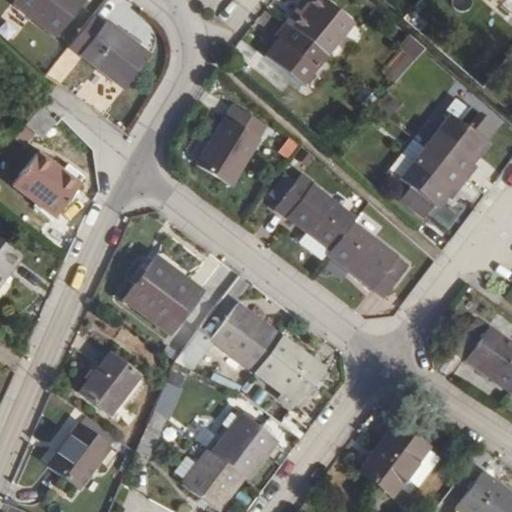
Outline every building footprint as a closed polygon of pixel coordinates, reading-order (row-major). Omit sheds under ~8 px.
[(12,0),(56,35),(82,3),(77,0),(12,0)] [(286,21),(325,55),(351,24),(322,0),(310,0),(303,10),(298,6),(286,21)] [(303,10),(310,0),(302,0),(298,6),(303,10)] [(148,56),(105,20),(78,54),(122,88),(148,56)] [(299,87),(325,55),(286,21),(275,34),(278,38),(273,43),(263,56),(299,87)] [(270,40),(273,43),(278,38),(275,34),(270,40)] [(378,72),(393,86),(426,51),(410,37),(378,72)] [(65,57),(54,68),(74,88),(84,77),(65,57)] [(262,126),(232,106),(224,118),(224,117),(195,164),(228,186),(258,138),(256,137),(262,126)] [(53,121),(38,108),(24,125),(38,138),(53,121)] [(423,146),(464,179),(474,167),(469,163),(484,144),(448,116),(423,146)] [(388,169),(399,178),(423,148),(412,138),(388,169)] [(454,191),(464,179),(423,146),(423,148),(399,178),(405,183),(395,195),(422,217),(432,205),(435,207),(450,188),(454,191)] [(76,187),(61,175),(35,154),(12,183),(54,216),(76,187)] [(69,165),(61,175),(76,187),(83,175),(69,165)] [(284,215),(328,249),(350,223),(353,218),(309,184),(312,180),(301,171),(275,203),(285,213),(284,215)] [(350,223),(328,249),(325,254),(367,287),(368,286),(381,297),(403,269),(391,259),(393,258),(350,223)] [(0,278),(16,256),(0,243),(0,278)] [(200,293),(154,258),(123,299),(169,333),(200,293)] [(210,338),(252,371),(278,337),(236,303),(210,338)] [(463,360),(509,392),(511,387),(511,346),(487,329),(485,330),(473,321),(451,350),(463,359),(463,360)] [(197,328),(175,358),(188,368),(210,338),(197,328)] [(278,337),(252,371),(296,406),(322,371),(278,337)] [(108,353),(79,392),(115,421),(146,383),(108,353)] [(152,409),(133,454),(146,458),(163,416),(152,409)] [(241,476),(245,479),(273,441),(240,416),(211,453),(241,476)] [(391,496),(403,479),(423,453),(427,447),(396,424),(360,472),(391,496)] [(105,449),(77,426),(46,465),(76,488),(105,449)] [(211,453),(207,450),(196,465),(185,481),(182,485),(216,511),(241,476),(211,453)] [(423,453),(403,479),(414,488),(434,462),(423,453)] [(185,481),(196,465),(186,456),(174,472),(185,481)] [(511,511),(511,496),(480,473),(455,507),(456,509),(459,511),(511,511)]
